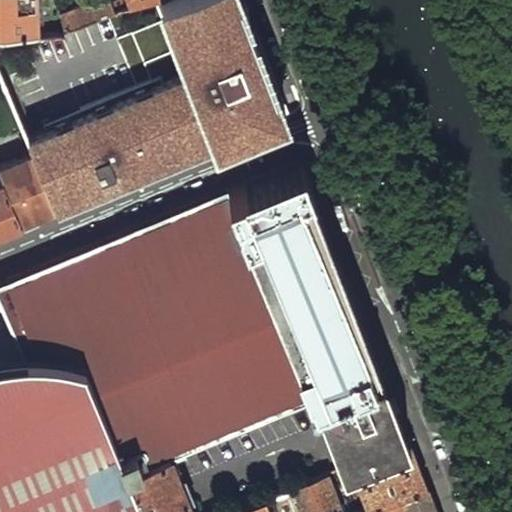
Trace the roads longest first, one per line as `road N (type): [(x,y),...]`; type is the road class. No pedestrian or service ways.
road 1 (primary): [(487,511),(336,114)]
road 2 (residential): [(336,114),(0,249)]
road 3 (primary): [(336,114),(293,0)]
